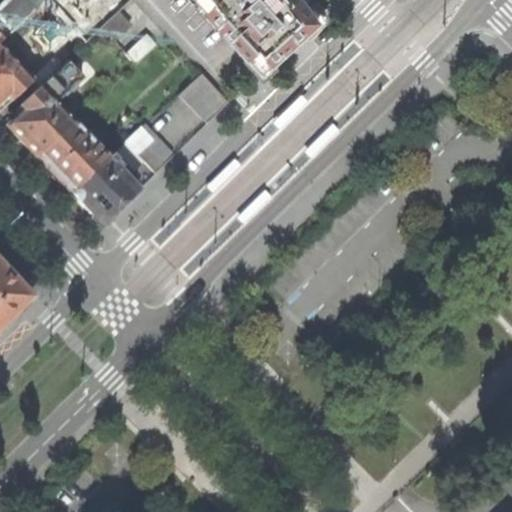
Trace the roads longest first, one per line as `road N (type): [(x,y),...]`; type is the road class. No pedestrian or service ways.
road 1 (tertiary): [(148,344),(483,0)]
road 2 (tertiary): [(381,0),(94,282)]
road 3 (tertiary): [(0,486),(148,344)]
road 4 (residential): [(94,282),(0,182)]
road 5 (tertiary): [(94,282),(0,374)]
